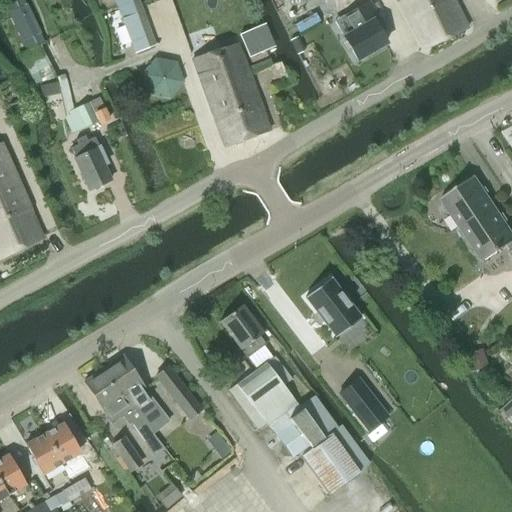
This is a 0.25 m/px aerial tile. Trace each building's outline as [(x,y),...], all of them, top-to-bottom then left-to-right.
[(22,0),(19,0),(4,7),(25,51),(43,42),(39,34),(34,37),(28,24),(33,21),(22,0)] [(110,0),(133,56),(153,48),(135,0),(110,0)] [(394,0),(422,51),(466,30),(450,0),(394,0)] [(341,38),(354,60),(384,44),(372,22),(375,20),(365,3),(341,16),(350,33),(341,38)] [(257,28),(240,35),(249,57),(266,50),(257,28)] [(228,84),(247,77),(235,45),(191,60),(213,121),(238,113),(228,84)] [(154,59),(140,76),(147,96),(168,100),(182,83),(175,63),(154,59)] [(238,113),(213,121),(223,148),(267,132),(247,77),(228,84),(238,113)] [(65,80),(56,82),(63,114),(72,112),(65,80)] [(84,129),(97,123),(88,103),(76,109),(84,129)] [(95,115),(99,125),(108,121),(103,111),(95,115)] [(73,160),(87,192),(109,182),(102,167),(106,165),(98,149),(93,139),(69,150),(73,160)] [(0,145),(0,257),(41,240),(0,145)] [(458,228),(459,227),(475,216),(478,221),(494,210),(472,177),(439,199),(441,203),(440,208),(445,214),(450,215),(458,228)] [(511,258),(511,237),(505,226),(506,221),(501,215),(496,214),(494,210),(478,221),(475,216),(459,227),(458,228),(481,263),(505,247),(509,252),(508,253),(511,258)] [(327,278),(303,298),(334,337),(358,318),(327,278)] [(217,322),(244,358),(263,344),(257,336),(261,333),(240,305),(217,322)] [(469,360),(474,372),(488,366),(483,354),(469,360)] [(149,399),(120,356),(97,371),(105,384),(113,378),(123,393),(125,391),(136,408),(134,409),(150,433),(158,428),(168,420),(151,398),(149,399)] [(298,409),(294,403),(281,387),(290,380),(272,357),(227,391),(256,430),(264,424),(291,461),(296,457),(327,498),(371,465),(339,423),(334,427),(312,398),(298,409)] [(105,384),(97,371),(82,381),(111,425),(124,416),(140,439),(150,433),(134,409),(136,408),(125,391),(123,393),(113,378),(105,384)] [(366,430),(384,416),(355,379),(337,394),(366,430)] [(199,410),(178,382),(165,392),(186,420),(199,410)] [(42,434),(60,465),(79,453),(61,422),(42,434)] [(60,465),(42,434),(24,444),(42,475),(60,465)] [(136,457),(121,436),(110,444),(125,465),(136,457)] [(99,442),(104,450),(110,447),(105,439),(99,442)] [(0,459),(0,487),(5,496),(24,486),(7,455),(0,459)] [(72,486),(78,497),(90,490),(84,479),(72,486)] [(72,486),(53,496),(60,507),(78,497),(72,486)] [(29,508),(31,511),(44,511),(39,502),(29,508)]
